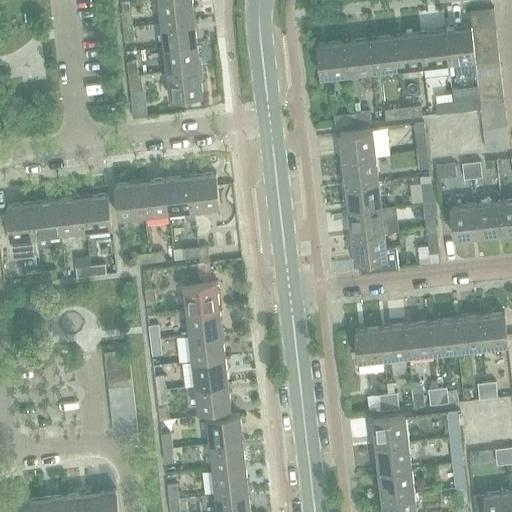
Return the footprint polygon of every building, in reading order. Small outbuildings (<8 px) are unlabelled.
[(159,0),(162,21),(194,18),(192,0),(159,0)] [(470,9),(471,22),(495,19),(494,7),(470,9)] [(131,10),(121,11),(123,26),(133,25),(131,10)] [(194,18),(162,21),(165,46),(197,43),(194,18)] [(471,22),(472,25),(473,33),(497,30),(495,19),(471,22)] [(133,25),(123,26),(125,40),(134,39),(133,25)] [(449,61),(475,58),(476,58),(475,56),(474,45),(473,33),(472,25),(446,28),(449,61)] [(424,64),(449,61),(446,28),(420,31),(424,64)] [(473,33),(474,45),(498,42),(497,30),(473,33)] [(399,67),(424,64),(420,31),(395,34),(399,67)] [(373,69),(399,67),(395,34),(369,37),(373,69)] [(348,72),(373,69),(369,37),(344,40),(348,72)] [(318,43),(319,54),(322,75),(348,72),(344,40),(318,43)] [(474,45),(475,56),(499,53),(498,42),(474,45)] [(165,46),(167,71),(200,68),(197,43),(165,46)] [(501,65),(499,53),(475,56),(476,58),(475,58),(477,67),(501,65)] [(137,60),(127,61),(129,76),(139,75),(137,60)] [(477,67),(478,79),(502,76),(501,65),(477,67)] [(203,93),(200,68),(167,71),(170,97),(189,95),(201,93),(203,93)] [(139,75),(129,76),(131,90),(140,89),(139,75)] [(478,79),(479,90),(503,87),(502,76),(478,79)] [(429,90),(429,100),(455,100),(455,93),(465,93),(465,77),(449,77),(449,89),(429,90)] [(479,90),(480,102),(505,99),(503,87),(479,90)] [(201,93),(189,95),(190,106),(202,105),(201,93)] [(472,98),(454,100),(455,110),(473,108),(472,98)] [(480,102),(482,113),(506,110),(505,99),(480,102)] [(454,100),(436,102),(437,112),(455,110),(454,100)] [(421,104),(403,106),(404,116),(422,114),(421,104)] [(403,106),(385,108),(386,118),(404,116),(403,106)] [(370,110),(352,112),(353,122),(371,120),(370,110)] [(482,113),(483,124),(507,122),(506,110),(482,113)] [(352,112),(334,114),(335,124),(353,122),(352,112)] [(483,124),(484,136),(509,133),(507,122),(483,124)] [(340,132),(343,158),(376,154),(373,128),(340,132)] [(426,130),(416,131),(418,149),(428,148),(426,130)] [(510,146),(509,133),(484,136),(486,148),(510,146)] [(428,148),(418,149),(419,167),(430,166),(428,148)] [(343,158),(346,183),(379,180),(376,154),(343,158)] [(481,161),(472,162),(473,177),(482,176),(481,161)] [(472,162),(462,163),(464,178),(473,177),(472,162)] [(216,172),(191,175),(194,207),(220,204),(216,172)] [(191,175),(165,178),(169,210),(184,209),(185,218),(195,217),(194,207),(191,175)] [(165,178),(140,181),(144,213),(169,210),(165,178)] [(346,183),(349,209),(382,205),(379,180),(346,183)] [(119,216),(144,213),(140,181),(115,184),(119,216)] [(431,181),(421,182),(423,200),(433,199),(431,181)] [(108,193),(83,196),(87,228),(112,225),(108,193)] [(62,231),(87,228),(83,196),(58,199),(62,231)] [(505,231),(511,229),(511,198),(502,200),(505,231)] [(63,240),(62,231),(58,199),(33,202),(36,234),(38,246),(50,245),(50,241),(63,240)] [(433,199),(423,200),(425,218),(435,217),(433,199)] [(481,233),(505,231),(502,200),(477,203),(481,233)] [(39,253),(38,246),(36,234),(33,202),(7,204),(8,213),(0,214),(0,243),(8,242),(9,256),(37,253),(39,253)] [(455,236),(481,233),(477,203),(451,206),(455,236)] [(385,230),(382,205),(349,209),(352,234),(385,230)] [(386,245),(385,230),(352,234),(355,260),(358,260),(359,271),(399,267),(396,244),(386,245)] [(429,252),(439,251),(437,233),(427,234),(429,252)] [(202,245),(201,234),(180,236),(181,247),(202,245)] [(198,246),(199,256),(200,262),(210,260),(208,245),(198,246)] [(85,246),(70,246),(71,264),(85,264),(85,246)] [(198,246),(184,248),(185,257),(199,256),(198,246)] [(163,250),(149,252),(150,261),(164,260),(163,250)] [(149,252),(134,253),(135,263),(150,261),(149,252)] [(105,263),(91,265),(92,274),(106,272),(105,263)] [(91,265),(76,266),(77,276),(92,274),(91,265)] [(55,269),(41,270),(42,280),(56,278),(55,269)] [(41,270),(26,272),(27,282),(42,280),(41,270)] [(184,284),(187,309),(219,305),(216,280),(184,284)] [(154,287),(145,288),(147,303),(156,302),(154,287)] [(187,309),(190,334),(222,330),(219,305),(187,309)] [(482,346),(508,343),(506,333),(507,333),(504,312),(479,315),(482,346)] [(458,349),(482,346),(479,315),(454,318),(458,349)] [(433,351),(458,349),(454,318),(430,321),(433,351)] [(409,354),(433,351),(430,321),(405,323),(409,354)] [(159,323),(149,324),(151,339),(160,338),(159,323)] [(384,357),(409,354),(405,323),(381,326),(384,357)] [(359,360),(384,357),(381,326),(355,329),(359,360)] [(190,334),(193,359),(225,355),(222,330),(190,334)] [(160,338),(151,339),(152,354),(162,353),(160,338)] [(105,351),(106,363),(130,360),(129,348),(105,351)] [(193,359),(195,384),(228,380),(225,355),(193,359)] [(106,363),(107,374),(131,372),(130,360),(106,363)] [(107,374),(109,386),(132,383),(131,372),(107,374)] [(164,373),(155,374),(157,389),(166,388),(164,373)] [(228,380),(195,384),(198,410),(231,406),(228,380)] [(422,380),(413,382),(416,406),(425,404),(422,380)] [(496,381),(487,382),(489,397),(497,397),(496,381)] [(487,382),(478,383),(480,398),(489,397),(487,382)] [(109,386),(110,397),(134,395),(132,383),(109,386)] [(446,386),(437,387),(439,403),(448,402),(446,386)] [(437,387),(429,388),(430,404),(439,403),(437,387)] [(166,388),(157,389),(158,404),(168,403),(166,388)] [(397,392),(388,393),(390,409),(399,408),(397,392)] [(388,393),(379,394),(381,410),(390,409),(388,393)] [(110,397),(111,409),(135,406),(134,395),(110,397)] [(111,409),(113,420),(136,418),(135,406),(111,409)] [(207,417),(210,442),(243,438),(240,413),(207,417)] [(373,418),(376,444),(408,441),(405,415),(373,418)] [(459,417),(449,418),(451,436),(461,435),(459,417)] [(136,418),(113,420),(114,432),(138,430),(136,418)] [(171,432),(162,433),(163,448),(173,447),(171,432)] [(461,435),(451,436),(453,454),(463,453),(461,435)] [(210,442),(213,467),(246,463),(243,438),(210,442)] [(411,466),(408,441),(376,444),(379,470),(411,466)] [(173,447),(163,448),(165,462),(175,461),(173,447)] [(505,447),(496,448),(497,464),(506,463),(505,447)] [(201,481),(209,481),(208,459),(199,459),(201,481)] [(213,467),(216,492),(249,488),(246,463),(213,467)] [(379,470),(382,495),(414,491),(411,466),(379,470)] [(464,468),(455,469),(457,487),(466,486),(464,468)] [(177,482),(167,483),(169,498),(179,497),(177,482)] [(205,505),(213,504),(211,484),(202,485),(205,505)] [(466,486),(457,487),(459,505),(468,503),(466,486)] [(216,492),(218,511),(251,511),(249,488),(216,492)] [(119,511),(116,489),(91,491),(93,511),(119,511)] [(486,511),(511,511),(511,509),(510,489),(484,492),(486,511)] [(67,511),(93,511),(91,491),(66,494),(67,511)] [(384,511),(416,511),(414,491),(382,495),(384,511)] [(42,511),(67,511),(66,494),(41,497),(42,511)] [(16,511),(42,511),(41,497),(15,500),(16,511)] [(179,497),(169,498),(170,511),(172,511),(180,511),(179,497)]
